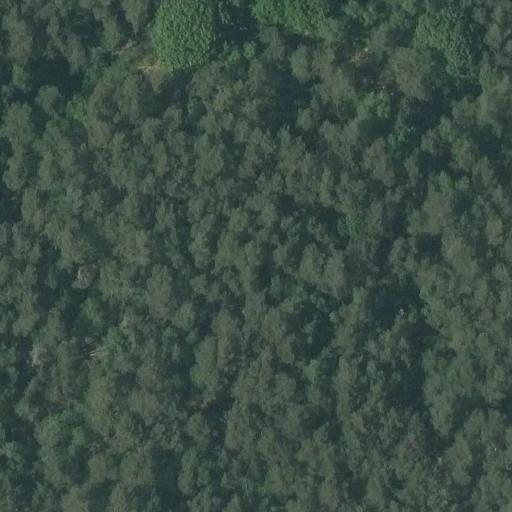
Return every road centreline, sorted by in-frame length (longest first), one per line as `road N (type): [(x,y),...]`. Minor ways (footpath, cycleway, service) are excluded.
road 1 (track): [(94,0),(220,93),(380,194),(410,228),(423,408),(462,511)]
road 2 (track): [(298,54),(511,169)]
road 3 (track): [(156,0),(298,54)]
